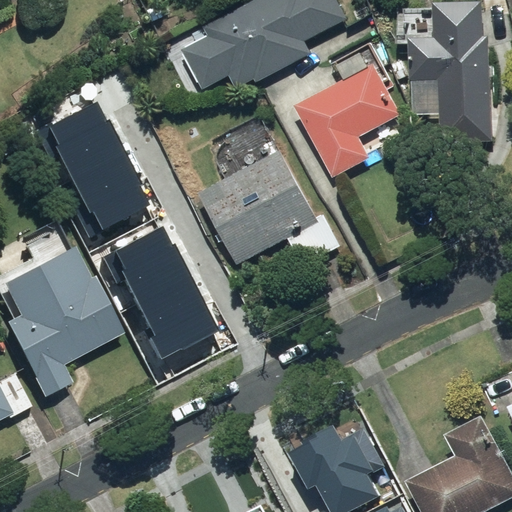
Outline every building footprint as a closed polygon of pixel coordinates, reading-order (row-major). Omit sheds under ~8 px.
[(344,0),(260,0),(211,26),(215,33),(186,48),(208,89),(235,75),(240,86),(259,77),(260,80),(316,52),(308,37),(352,14),(344,0)] [(490,33),(489,0),(463,0),(443,0),(443,34),(416,34),(417,111),(444,111),(445,140),(497,139),(495,33),(490,33)] [(374,156),(363,136),(409,112),(382,60),(301,102),(339,174),(374,156)] [(92,236),(152,205),(98,98),(37,129),(92,236)] [(323,219),(287,148),(208,188),(244,259),(323,219)] [(158,226),(102,254),(157,363),(214,334),(158,226)] [(74,377),(66,360),(126,329),(99,274),(94,277),(76,242),(6,277),(24,311),(8,319),(45,392),(74,377)] [(0,414),(12,409),(0,385),(0,414)] [(453,431),(464,452),(413,477),(430,511),(484,511),(511,498),(511,460),(488,413),(453,431)] [(313,487),(325,511),(339,511),(378,493),(368,473),(379,468),(361,431),(342,440),(336,427),(288,450),(307,490),(313,487)]
